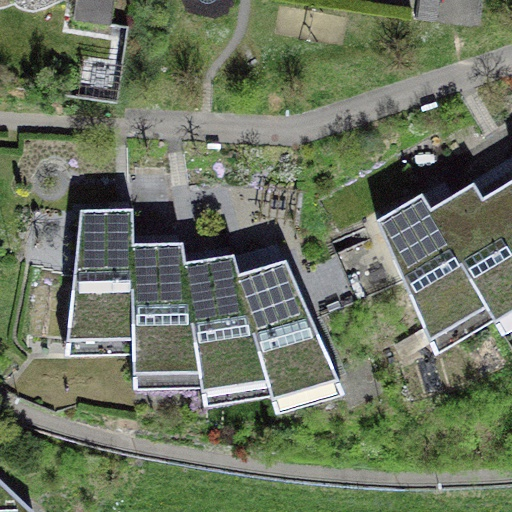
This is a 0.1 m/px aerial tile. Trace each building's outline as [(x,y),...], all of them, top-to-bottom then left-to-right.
[(36,0),(71,6),(66,34),(125,45),(132,0),(36,0)] [(440,0),(418,0),(415,22),(437,26),(440,0)] [(511,191),(481,208),(511,263),(511,191)] [(511,346),(511,263),(481,208),(473,193),(429,217),(490,331),(501,352),(511,346)] [(490,331),(429,217),(422,203),(375,228),(435,369),(490,331)] [(130,366),(131,256),(131,219),(79,220),(64,369),(130,366)] [(201,404),(185,273),(182,254),(131,256),(130,366),(130,404),(201,404)] [(270,411),(236,289),(230,268),(185,273),(201,404),(203,420),(270,411)] [(276,433),(343,417),(287,273),(236,289),(270,411),(276,433)] [(0,511),(28,511),(0,485),(0,511)]
